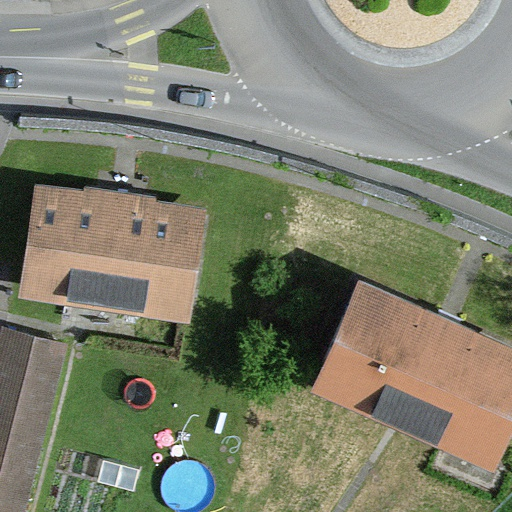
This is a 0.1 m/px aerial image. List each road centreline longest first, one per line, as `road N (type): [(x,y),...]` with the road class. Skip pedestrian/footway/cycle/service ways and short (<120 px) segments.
road 1 (tertiary): [(8,55),(184,96),(227,94),(298,74)]
road 2 (tertiary): [(167,0),(92,35),(8,55)]
road 3 (primary): [(298,74),(345,103),(408,113),(450,104)]
